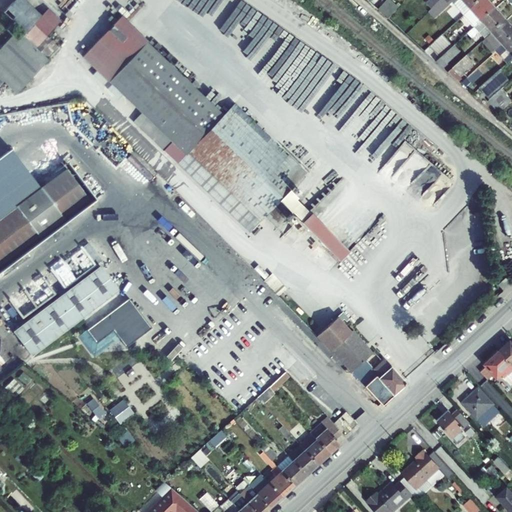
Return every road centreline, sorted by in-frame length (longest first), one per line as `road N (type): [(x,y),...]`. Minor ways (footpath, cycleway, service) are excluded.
road 1 (secondary): [(511,307),(289,511)]
road 2 (unknown): [(405,350),(465,290),(470,269),(460,241)]
